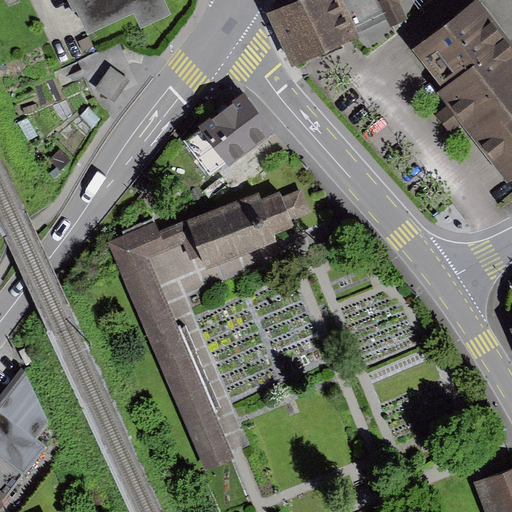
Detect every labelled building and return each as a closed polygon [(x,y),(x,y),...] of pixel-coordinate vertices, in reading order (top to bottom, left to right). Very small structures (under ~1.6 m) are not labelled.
[(64,0),(74,22),(78,20),(89,44),(134,23),(141,38),(172,24),(160,0),(64,0)] [(293,0),(270,11),(294,63),(353,36),(352,33),(349,27),(336,0),(293,0)] [(392,0),(336,0),(349,27),(383,11),(397,5),(392,0)] [(511,48),(477,0),(408,49),(503,181),(511,174),(511,48)] [(386,18),(390,25),(406,17),(400,2),(397,5),(383,11),(386,18)] [(383,11),(349,27),(352,33),(386,18),(383,11)] [(125,78),(112,68),(96,91),(115,105),(130,84),(123,80),(125,78)] [(273,139),(245,100),(184,145),(210,179),(227,167),(231,170),(273,139)] [(253,191),(177,223),(196,269),(273,238),(271,233),(288,226),(286,221),(305,213),(296,192),(277,200),(275,194),(257,201),(253,191)] [(141,251),(160,243),(151,222),(132,230),(106,241),(202,469),(228,458),(141,251)] [(0,403),(22,375),(19,368),(0,392),(0,403)] [(22,375),(0,403),(0,499),(46,443),(36,435),(46,424),(22,375)] [(511,511),(511,474),(479,487),(488,511),(511,511)]
